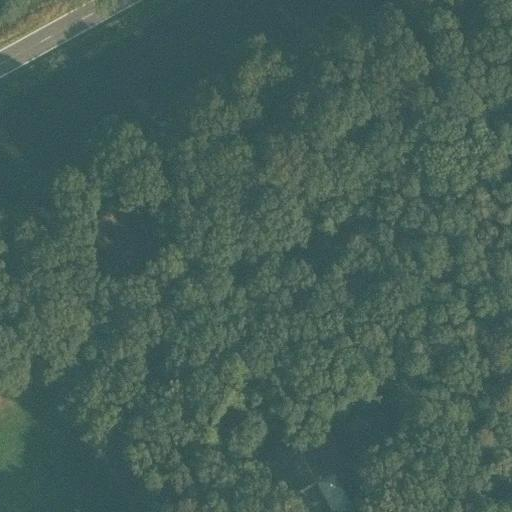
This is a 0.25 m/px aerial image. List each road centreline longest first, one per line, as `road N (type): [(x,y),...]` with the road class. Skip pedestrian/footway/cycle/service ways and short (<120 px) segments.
road 1 (unclassified): [(0,220),(382,0)]
road 2 (primary): [(0,66),(120,0)]
